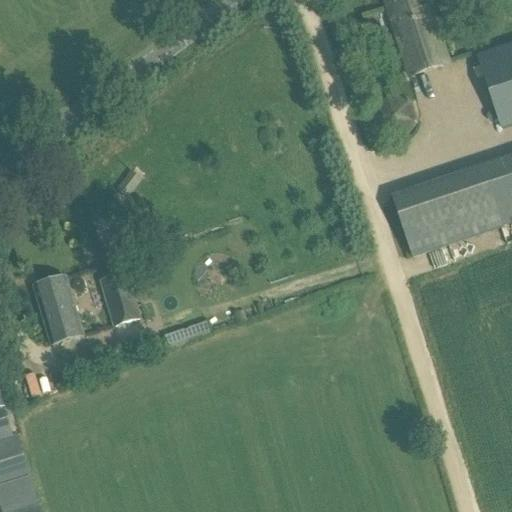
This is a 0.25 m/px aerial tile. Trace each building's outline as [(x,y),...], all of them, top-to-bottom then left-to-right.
[(427,0),(385,0),(411,79),(449,67),(427,0)] [(511,48),(479,59),(503,132),(511,129),(511,48)] [(387,97),(371,116),(379,138),(401,142),(418,123),(410,101),(387,97)] [(484,169),(393,200),(413,261),(504,230),(484,169)] [(127,278),(101,285),(115,330),(140,323),(127,278)] [(66,281),(34,290),(52,350),(84,340),(66,281)] [(182,295),(152,305),(155,317),(186,307),(182,295)] [(204,317),(226,311),(223,302),(202,308),(204,317)] [(132,328),(110,338),(115,349),(137,340),(132,328)] [(160,354),(179,349),(175,334),(157,339),(160,354)] [(2,386),(0,386),(0,411),(9,409),(2,386)] [(5,415),(0,416),(0,486),(29,477),(16,437),(13,439),(5,415)] [(29,479),(0,487),(0,507),(1,511),(16,511),(38,505),(29,479)]
